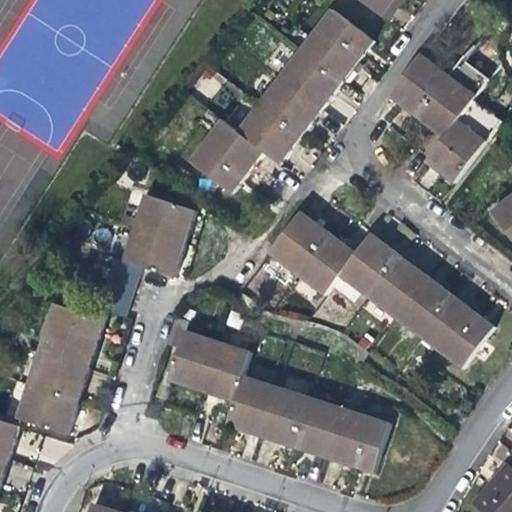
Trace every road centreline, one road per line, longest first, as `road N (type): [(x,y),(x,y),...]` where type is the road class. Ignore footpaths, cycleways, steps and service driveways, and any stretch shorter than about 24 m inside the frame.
road 1 (residential): [(511,285),(356,157),(357,124),(448,0)]
road 2 (residential): [(55,511),(83,467),(137,445),(345,511)]
road 3 (residential): [(424,511),(511,386)]
